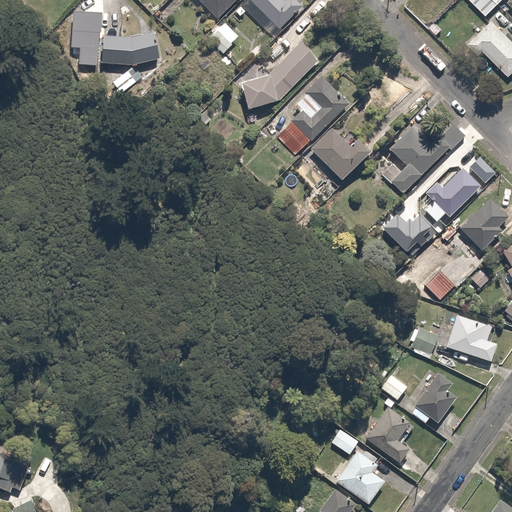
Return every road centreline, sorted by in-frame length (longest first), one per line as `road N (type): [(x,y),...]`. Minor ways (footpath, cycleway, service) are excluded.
road 1 (residential): [(365,0),(502,136)]
road 2 (residential): [(427,511),(511,393)]
